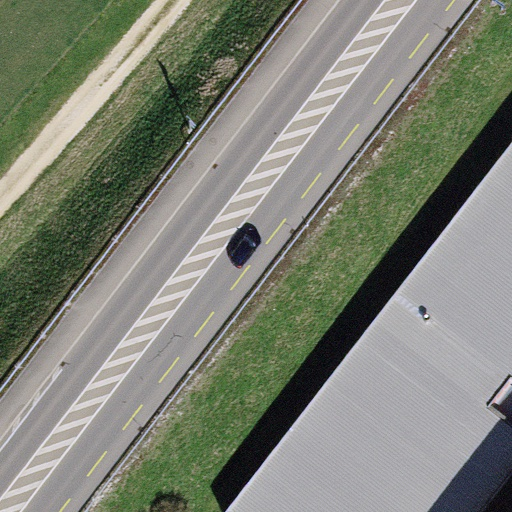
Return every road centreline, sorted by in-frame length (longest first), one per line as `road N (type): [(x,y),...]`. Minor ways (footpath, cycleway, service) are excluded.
road 1 (primary): [(379,0),(0,510)]
road 2 (track): [(174,0),(0,199)]
